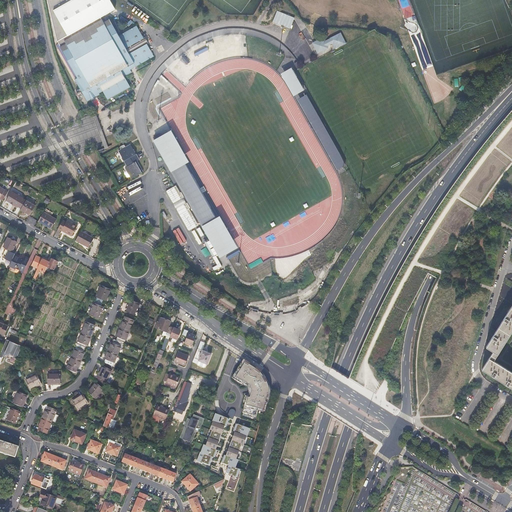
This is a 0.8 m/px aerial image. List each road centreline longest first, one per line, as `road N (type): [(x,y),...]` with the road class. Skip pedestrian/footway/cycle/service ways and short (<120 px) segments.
road 1 (trunk): [(511,98),(434,197),(388,273),(342,374),(299,511)]
road 2 (trunk): [(324,511),(371,369),(408,290),(511,142)]
road 3 (secondary): [(511,87),(367,237),(297,358)]
road 4 (trunk): [(402,424),(415,311),(430,275),(511,154)]
road 5 (secondary): [(14,0),(31,83),(122,238),(122,252)]
road 6 (secondary): [(135,245),(45,102),(18,0)]
road 7 (residential): [(125,279),(79,384),(37,401),(25,432)]
road 8 (residential): [(511,401),(474,373),(511,243)]
road 9 (secondary): [(145,280),(288,376)]
road 10 (secondary): [(297,358),(154,268)]
road 11 (residential): [(118,267),(93,265),(0,214)]
